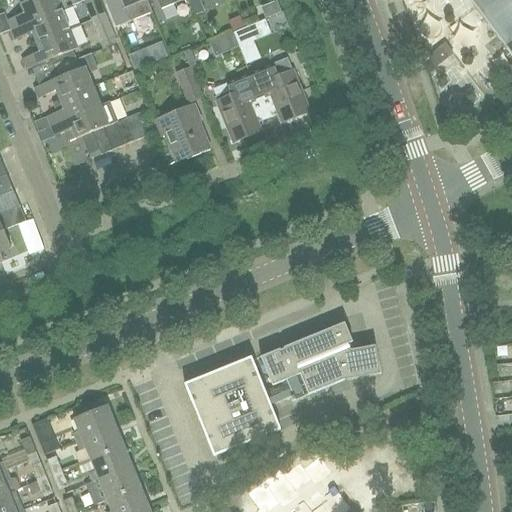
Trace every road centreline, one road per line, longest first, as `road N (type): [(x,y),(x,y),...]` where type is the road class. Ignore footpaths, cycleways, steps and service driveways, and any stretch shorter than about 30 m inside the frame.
road 1 (residential): [(0,382),(431,203)]
road 2 (tertiary): [(486,511),(431,203)]
road 3 (residential): [(59,245),(311,141)]
road 4 (tertiary): [(431,203),(359,0)]
road 5 (residential): [(59,245),(58,223),(0,79)]
